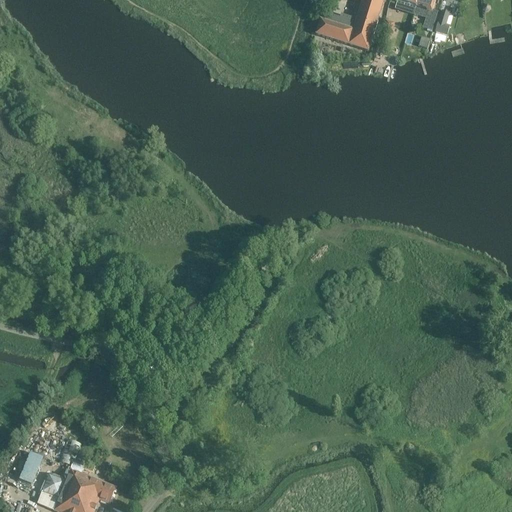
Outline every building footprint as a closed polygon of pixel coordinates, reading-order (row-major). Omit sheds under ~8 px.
[(353,0),(359,2),(353,19),(341,15),(340,18),(323,13),(321,20),(320,20),(315,36),(368,53),(384,0),(353,0)] [(397,0),(397,2),(416,8),(418,0),(397,0)] [(418,0),(416,8),(414,16),(426,19),(423,29),(432,32),(438,13),(432,11),(435,0),(418,0)] [(489,13),(491,10),(491,7),(488,4),(484,5),(482,7),(482,11),(485,13),(489,13)] [(450,14),(442,12),(435,33),(447,37),(450,27),(446,26),(450,14)] [(388,43),(394,24),(386,22),(380,40),(388,43)] [(59,463),(72,467),(73,464),(74,464),(81,445),(68,440),(59,463)] [(31,453),(20,480),(33,486),(45,459),(31,453)] [(78,473),(62,511),(95,511),(100,501),(110,505),(117,489),(78,473)] [(60,500),(43,494),(38,505),(55,511),(60,500)]
